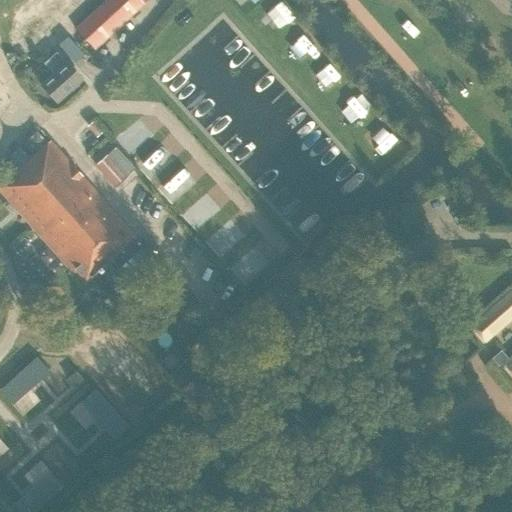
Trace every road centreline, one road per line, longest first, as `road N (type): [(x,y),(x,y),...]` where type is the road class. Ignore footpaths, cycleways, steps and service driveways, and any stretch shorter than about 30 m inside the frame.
road 1 (unclassified): [(98,511),(403,256),(449,238),(511,240)]
road 2 (track): [(485,511),(404,460),(367,446),(325,445),(250,511)]
road 3 (track): [(293,511),(210,415)]
